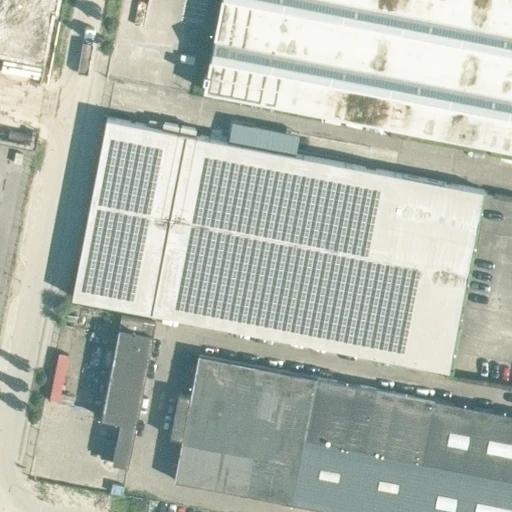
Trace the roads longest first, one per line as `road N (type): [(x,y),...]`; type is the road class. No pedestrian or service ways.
road 1 (unclassified): [(29,511),(9,491),(2,458),(86,0)]
road 2 (unknown): [(72,75),(511,165)]
